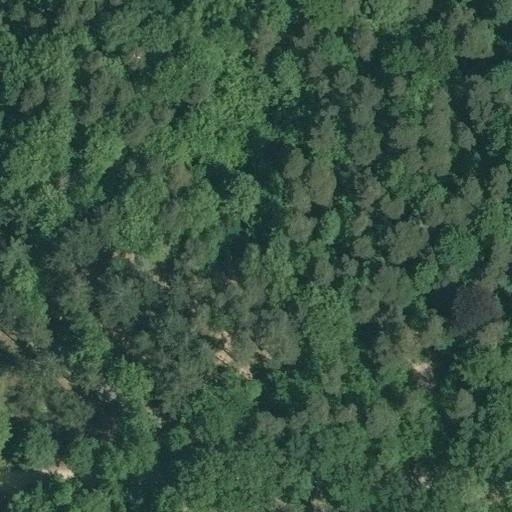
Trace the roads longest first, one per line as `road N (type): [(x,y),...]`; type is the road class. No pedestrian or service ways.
road 1 (unclassified): [(0,307),(105,397),(236,474),(403,487),(511,482)]
road 2 (track): [(0,480),(197,476)]
